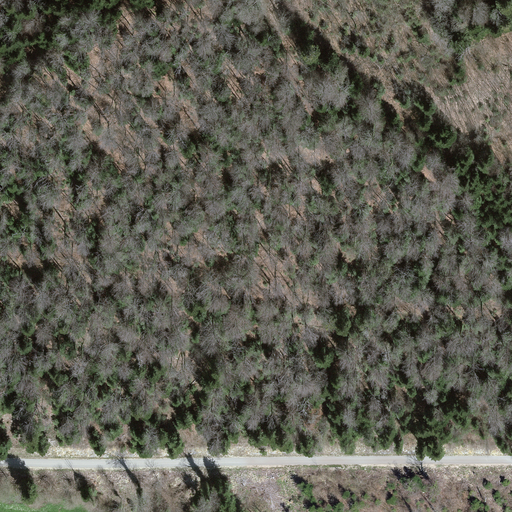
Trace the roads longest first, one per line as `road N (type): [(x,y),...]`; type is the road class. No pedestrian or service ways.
road 1 (track): [(511,307),(144,276),(0,247)]
road 2 (unclassified): [(511,460),(0,461)]
